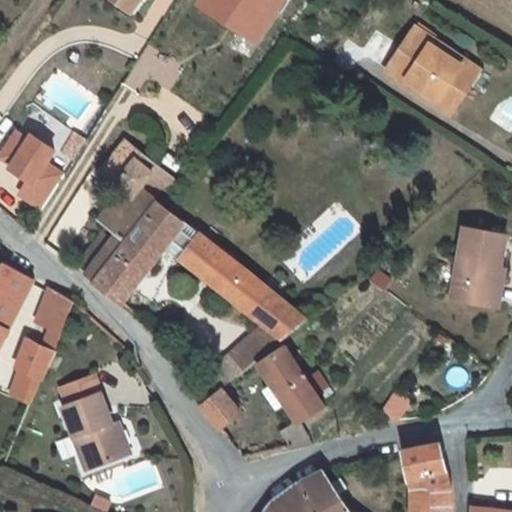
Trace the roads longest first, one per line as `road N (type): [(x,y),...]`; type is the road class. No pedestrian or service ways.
road 1 (unclassified): [(0,224),(136,336),(208,451),(245,493)]
road 2 (unclassified): [(245,493),(291,466),(355,446),(463,429)]
